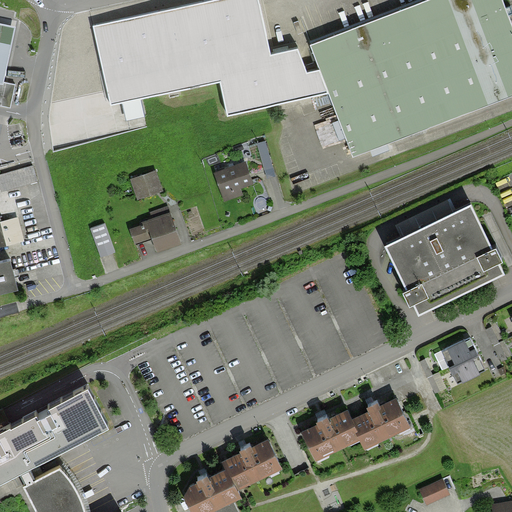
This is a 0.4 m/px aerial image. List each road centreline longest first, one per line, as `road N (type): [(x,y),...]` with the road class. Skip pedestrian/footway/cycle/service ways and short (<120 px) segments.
road 1 (track): [(69,283),(80,288),(511,121)]
road 2 (tertiary): [(511,288),(165,458),(159,511)]
road 3 (unclassified): [(54,0),(34,136),(69,283),(63,293),(0,313)]
